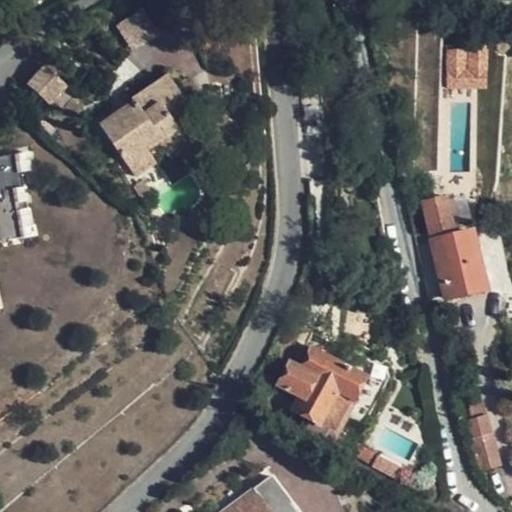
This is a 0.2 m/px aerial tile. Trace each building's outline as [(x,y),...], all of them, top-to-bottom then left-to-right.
[(116,25),(131,48),(156,33),(142,10),(116,25)] [(490,51),(452,50),(451,86),(489,87),(490,51)] [(67,86),(45,67),(28,87),(50,107),(67,86)] [(149,153),(161,144),(178,132),(171,123),(188,110),(165,78),(132,102),(134,107),(101,130),(136,180),(157,165),(149,153)] [(330,87),(336,129),(361,126),(354,83),(330,87)] [(309,91),(319,180),(343,176),(336,129),(330,87),(309,91)] [(190,150),(178,132),(161,144),(173,162),(190,150)] [(0,243),(32,237),(17,156),(0,158),(0,243)] [(444,196),(421,201),(444,300),(485,290),(472,232),(454,236),(444,196)] [(335,347),(313,336),(296,368),(291,365),(279,386),(301,398),(295,410),(311,419),(306,430),(324,440),(330,429),(335,432),(364,378),(329,360),(335,347)] [(485,416),(467,422),(479,469),(497,464),(485,416)] [(297,511),(272,476),(223,511),(297,511)]
